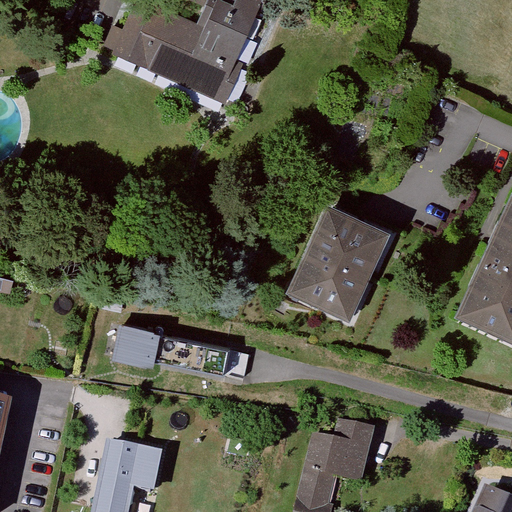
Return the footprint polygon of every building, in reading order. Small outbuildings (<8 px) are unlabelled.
[(134,0),(112,54),(221,104),(264,0),(134,0)] [(511,195),(456,325),(511,349),(511,195)] [(390,236),(327,205),(286,306),(354,337),(390,236)] [(249,351),(120,326),(113,363),(244,386),(249,351)] [(0,448),(10,407),(0,404),(0,448)] [(374,436),(339,428),(335,446),(313,442),(296,511),(335,511),(342,484),(362,489),(374,436)] [(152,511),(165,456),(96,441),(79,511),(152,511)] [(511,511),(511,501),(478,487),(466,511),(511,511)]
